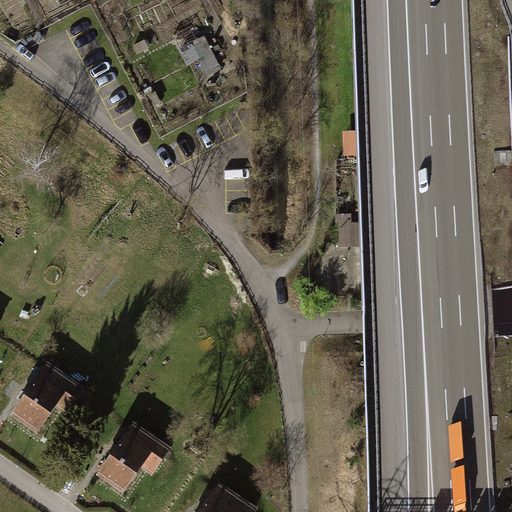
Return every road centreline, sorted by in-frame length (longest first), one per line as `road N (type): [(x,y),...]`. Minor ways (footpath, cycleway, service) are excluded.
road 1 (motorway): [(430,107),(463,511)]
road 2 (motorway): [(430,107),(412,304),(419,511)]
